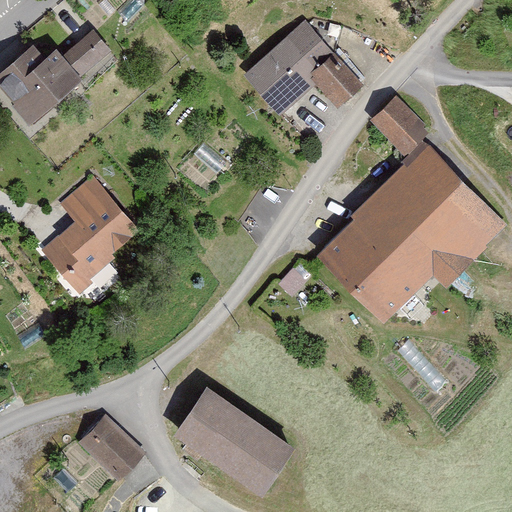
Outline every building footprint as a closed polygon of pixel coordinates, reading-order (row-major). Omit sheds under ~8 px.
[(364,85),(304,19),(243,74),(281,115),(315,84),(337,109),(364,85)] [(63,55),(81,76),(111,51),(93,29),(63,55)] [(34,44),(0,71),(0,89),(29,125),(82,81),(56,49),(45,58),(34,44)] [(430,132),(396,95),(370,120),(404,156),(430,132)] [(499,227),(425,148),(314,253),(388,331),(499,227)] [(144,232),(93,173),(59,202),(78,224),(45,251),(77,288),(144,232)] [(297,447),(216,392),(188,432),(269,488),(297,447)] [(139,458),(100,423),(76,450),(114,485),(139,458)]
